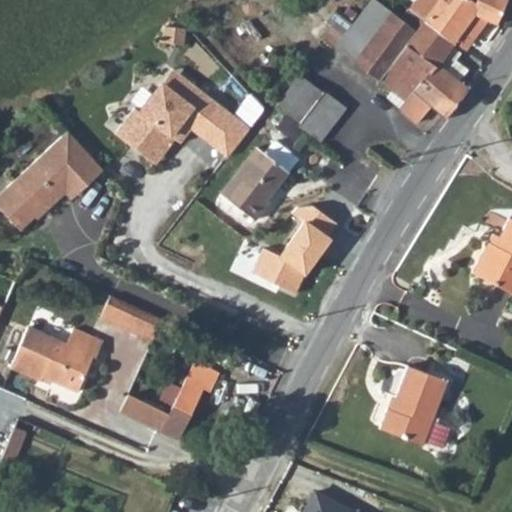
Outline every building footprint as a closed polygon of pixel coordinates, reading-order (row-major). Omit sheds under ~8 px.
[(455,43),(409,9),(401,19),(375,0),(370,0),(354,24),(335,10),(327,22),(332,26),(322,38),(380,80),(405,45),(438,66),(432,74),(429,73),(407,100),(400,108),(418,123),(432,107),(447,118),(468,89),(459,83),(469,69),(457,60),(461,54),(452,48),(455,43)] [(416,0),(409,9),(455,43),(465,30),(475,37),(487,21),(471,12),(475,2),(472,0),(416,0)] [(487,21),(499,27),(508,0),(475,0),(475,2),(471,12),(487,21)] [(405,45),(380,80),(392,89),(407,100),(429,73),(432,74),(438,66),(405,45)] [(183,74),(171,88),(179,95),(191,80),(183,74)] [(276,106),(299,123),(322,92),(300,74),(276,106)] [(123,136),(157,165),(162,169),(183,144),(188,148),(199,135),(210,122),(214,126),(227,111),(191,80),(179,95),(171,88),(149,116),(144,112),(123,136)] [(322,92),(299,123),(297,126),(321,143),(347,107),(324,89),(322,92)] [(386,97),(400,108),(407,100),(392,89),(386,97)] [(199,135),(204,139),(214,126),(210,122),(199,135)] [(110,173),(76,134),(0,197),(0,204),(23,232),(46,212),(48,215),(71,196),(76,202),(110,173)] [(266,153),(289,171),(299,158),(275,141),(266,153)] [(266,202),(289,171),(266,153),(257,147),(222,196),(256,220),(269,204),(266,202)] [(264,249),(254,274),(295,292),(303,276),(305,277),(335,239),(330,236),(339,221),(305,200),(293,214),(302,220),(279,255),(264,249)] [(473,274),(493,285),(511,294),(511,218),(510,217),(501,236),(497,246),(489,243),(473,274)] [(497,246),(501,236),(494,233),(489,243),(497,246)] [(153,342),(164,318),(111,295),(101,318),(153,342)] [(104,340),(74,327),(66,343),(28,327),(11,367),(46,383),(49,379),(78,392),(94,356),(97,358),(104,340)] [(121,411),(180,440),(205,390),(211,392),(221,371),(196,358),(168,413),(129,394),(121,411)] [(447,380),(408,365),(391,409),(387,408),(380,429),(422,445),(447,380)] [(15,427),(3,455),(16,460),(26,431),(15,427)] [(359,511),(310,487),(296,511),(359,511)]
